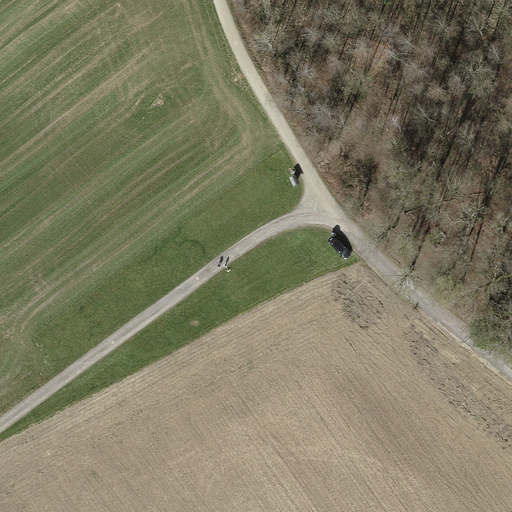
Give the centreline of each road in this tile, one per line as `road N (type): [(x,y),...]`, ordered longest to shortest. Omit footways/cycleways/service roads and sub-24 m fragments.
road 1 (track): [(337,211),(261,237),(0,425)]
road 2 (track): [(337,211),(227,0)]
road 3 (track): [(511,370),(337,211)]
